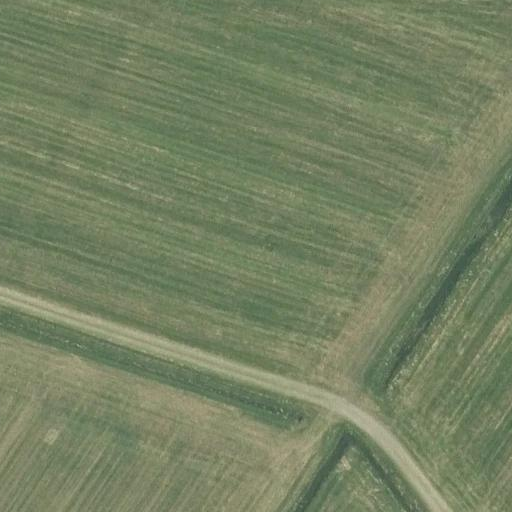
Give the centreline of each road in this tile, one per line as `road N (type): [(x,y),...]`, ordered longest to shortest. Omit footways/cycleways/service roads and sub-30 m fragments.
road 1 (track): [(0,296),(366,415),(441,511)]
road 2 (track): [(315,438),(511,136)]
